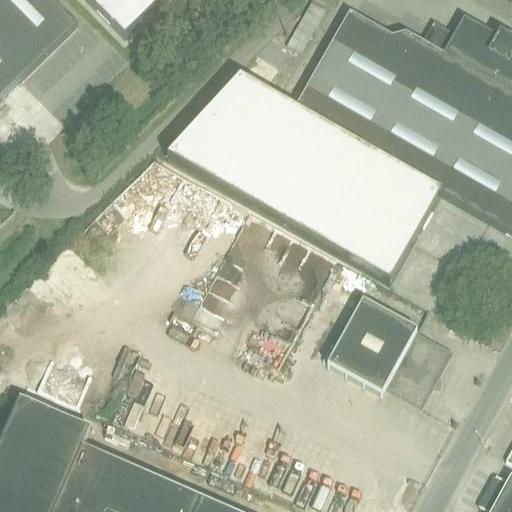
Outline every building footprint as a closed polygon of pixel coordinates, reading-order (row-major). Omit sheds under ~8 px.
[(0,0),(0,105),(78,29),(49,0),(0,0)] [(167,0),(82,0),(125,43),(167,0)] [(349,17),(301,101),(294,114),(442,199),(511,238),(511,47),(500,41),(498,45),(464,26),(455,43),(438,33),(428,51),(405,38),(392,42),(349,17)] [(239,83),(166,163),(389,291),(442,199),(294,114),(260,94),(239,83)] [(417,336),(362,306),(326,371),(382,401),(385,394),(420,413),(432,392),(441,391),(440,377),(450,359),(415,340),(417,336)] [(0,511),(217,511),(82,453),(90,435),(19,404),(0,447),(0,511)] [(511,511),(511,482),(510,481),(507,486),(498,481),(497,482),(498,483),(482,511),(481,511),(480,511),(511,511)]
